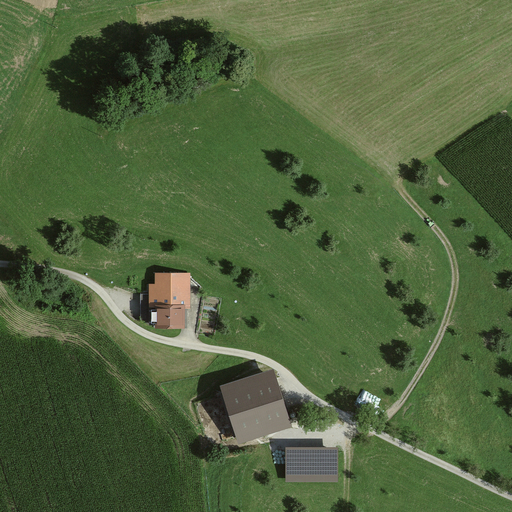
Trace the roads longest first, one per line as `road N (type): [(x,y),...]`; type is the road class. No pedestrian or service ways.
road 1 (track): [(0,264),(84,278),(147,335),(267,362),(356,425)]
road 2 (track): [(400,190),(450,252),(454,296),(400,404),(356,425)]
road 3 (track): [(356,425),(511,497)]
